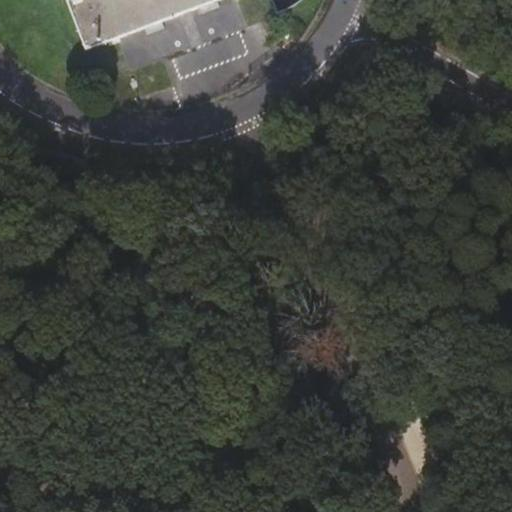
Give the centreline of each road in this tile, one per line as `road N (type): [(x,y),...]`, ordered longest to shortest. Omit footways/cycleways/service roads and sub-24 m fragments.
road 1 (unclassified): [(238,120),(403,511)]
road 2 (unclassified): [(0,87),(71,128),(159,140),(238,120)]
road 3 (unclassified): [(343,19),(511,113)]
road 4 (unclassified): [(238,120),(310,66),(343,19)]
